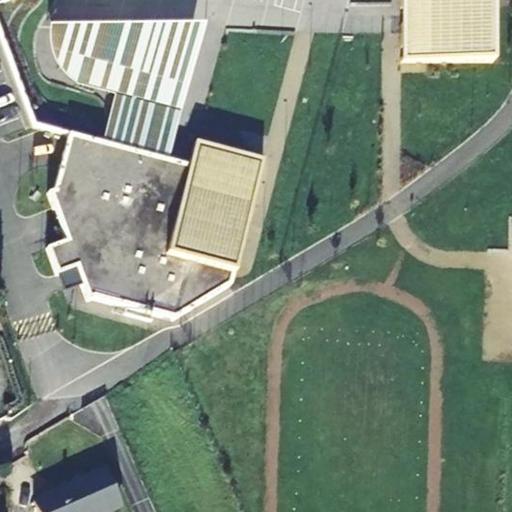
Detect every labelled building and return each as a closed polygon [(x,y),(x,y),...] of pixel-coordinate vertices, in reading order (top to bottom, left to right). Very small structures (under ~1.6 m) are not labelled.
[(363,0),(286,0),(269,61),(341,81),(363,0)] [(492,64),(491,0),(399,0),(400,64),(492,64)] [(100,145),(186,168),(193,143),(224,26),(49,24),(47,43),(48,51),(51,60),(60,74),(74,86),(113,96),(100,145)] [(228,288),(262,162),(193,143),(186,168),(67,136),(52,192),(46,195),(63,243),(45,250),(54,277),(74,270),(80,288),(85,303),(91,301),(171,322),(228,288)] [(346,147),(318,173),(340,196),(368,170),(346,147)] [(490,166),(456,185),(470,212),(505,194),(490,166)] [(243,238),(256,265),(336,228),(323,201),(243,238)] [(80,288),(74,270),(57,276),(62,295),(80,288)] [(102,467),(33,495),(40,511),(101,511),(118,505),(102,467)]
